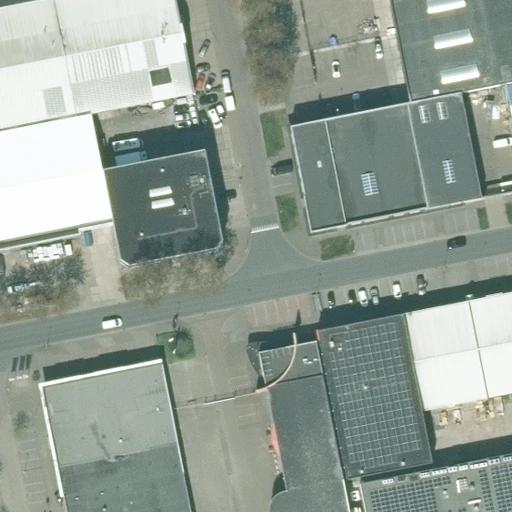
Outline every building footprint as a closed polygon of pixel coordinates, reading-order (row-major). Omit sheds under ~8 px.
[(0,252),(79,237),(78,234),(68,180),(56,123),(193,96),(189,76),(186,61),(183,44),(181,33),(174,0),(54,0),(0,10),(0,252)] [(511,0),(388,0),(393,23),(389,24),(391,36),(383,37),(389,65),(401,62),(409,105),(410,106),(436,101),(460,96),(464,95),(506,86),(511,85),(511,0)] [(427,212),(474,203),(481,201),(460,96),(436,101),(410,106),(409,105),(406,106),(422,184),(425,201),(427,212)] [(310,235),(322,233),(427,212),(425,201),(422,184),(406,106),(289,129),(310,235)] [(222,244),(205,158),(204,153),(68,180),(78,234),(111,227),(119,264),(128,270),(162,263),(161,259),(180,256),(181,260),(215,253),(222,244)] [(482,401),(511,395),(511,295),(463,305),(482,401)] [(403,317),(422,412),(422,413),(482,401),(463,305),(403,317)] [(422,412),(403,317),(403,316),(316,333),(318,343),(333,421),(346,482),(430,466),(432,466),(421,412),(422,412)] [(347,511),(330,424),(315,345),(316,345),(315,344),(260,355),(258,355),(258,357),(285,494),(282,495),(279,496),(276,497),(274,499),(271,502),(270,504),(268,507),(268,511),(267,511),(347,511)] [(190,511),(170,411),(161,366),(43,390),(67,511),(190,511)] [(511,511),(511,456),(347,488),(350,505),(362,502),(363,511),(511,511)]
